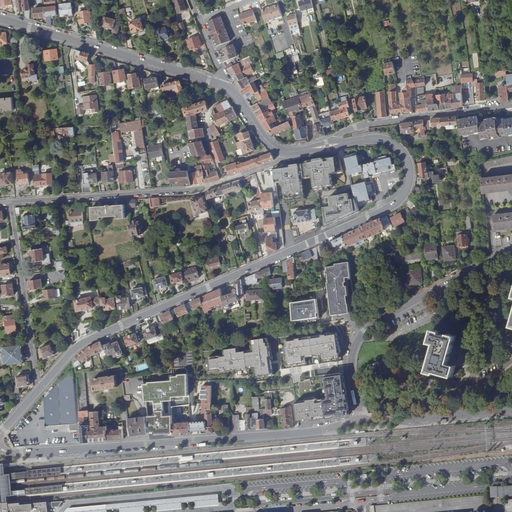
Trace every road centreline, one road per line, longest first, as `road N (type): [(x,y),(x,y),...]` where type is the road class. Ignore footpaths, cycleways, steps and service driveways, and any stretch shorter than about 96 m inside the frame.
road 1 (tertiary): [(327,145),(379,138),(397,146),(410,170),(402,197),(85,341),(37,390)]
road 2 (tertiary): [(0,449),(313,431),(360,420)]
road 3 (residential): [(9,203),(206,187),(284,151)]
road 4 (residential): [(511,248),(366,326),(353,351),(357,400)]
road 5 (tertiary): [(0,18),(222,84)]
road 6 (residential): [(511,106),(361,125),(327,145)]
road 7 (residential): [(9,203),(37,390)]
road 8 (residential): [(357,400),(437,393),(511,361)]
road 9 (tertiary): [(511,409),(360,420)]
